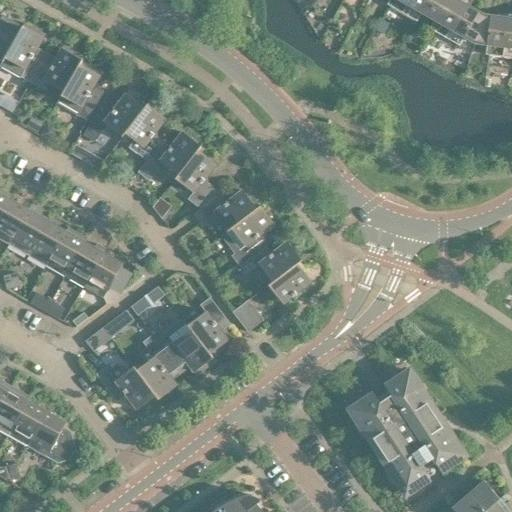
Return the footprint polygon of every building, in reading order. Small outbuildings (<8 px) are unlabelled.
[(388,0),(385,5),(401,14),(408,0),(388,0)] [(421,14),(427,17),(436,0),(408,0),(401,14),(416,23),(421,14)] [(428,30),(443,38),(457,15),(446,9),(451,0),(436,0),(427,17),(433,21),(428,30)] [(451,0),(446,9),(457,15),(467,21),(473,10),(454,0),(451,0)] [(464,38),(474,44),(483,16),(473,10),(467,21),(457,15),(443,38),(458,47),(464,38)] [(501,58),(505,30),(493,29),(494,17),(483,16),(474,44),(485,45),(484,56),(501,58)] [(21,28),(1,17),(0,18),(0,61),(3,63),(5,58),(24,24),(23,24),(21,28)] [(493,29),(505,30),(511,31),(511,19),(494,17),(493,29)] [(387,25),(380,21),(375,30),(382,35),(387,25)] [(44,36),(24,24),(5,58),(24,69),(19,77),(29,83),(42,61),(33,56),(44,36)] [(511,31),(505,30),(501,58),(511,59),(511,31)] [(61,96),(78,66),(83,58),(62,46),(51,66),(42,61),(29,83),(40,89),(44,81),(63,92),(56,104),(61,96)] [(78,66),(61,96),(56,104),(86,121),(99,99),(89,94),(99,77),(78,66)] [(107,125),(122,137),(146,106),(127,92),(118,103),(108,95),(102,103),(104,104),(89,123),(91,125),(83,136),(93,142),(107,125)] [(17,103),(7,97),(1,107),(11,113),(17,103)] [(149,102),(146,106),(122,137),(125,134),(142,147),(136,154),(146,161),(161,142),(153,135),(167,117),(149,102)] [(26,127),(37,133),(43,123),(31,116),(26,127)] [(46,124),(39,136),(51,142),(54,135),(53,128),(46,124)] [(178,175),(175,179),(200,147),(181,133),(169,148),(161,142),(146,161),(155,169),(161,161),(178,175)] [(69,155),(81,162),(85,153),(74,147),(69,155)] [(212,188),(203,181),(215,166),(197,152),(200,148),(200,147),(175,179),(193,193),(187,200),(196,207),(212,188)] [(160,188),(173,173),(163,165),(150,180),(160,188)] [(0,190),(0,214),(5,206),(9,200),(11,196),(0,190)] [(225,203),(219,194),(193,214),(200,224),(214,214),(227,231),(255,210),(241,191),(225,203)] [(9,200),(5,206),(0,214),(0,240),(8,245),(27,211),(9,200)] [(231,256),(238,266),(244,261),(264,246),(270,241),(264,233),(273,226),(259,207),(255,210),(227,231),(224,234),(237,252),(231,256)] [(8,245),(26,256),(46,221),(27,211),(8,245)] [(45,266),(47,263),(65,232),(46,221),(26,256),(45,266)] [(65,232),(47,263),(45,266),(64,277),(84,243),(86,239),(67,229),(65,232)] [(83,288),(102,253),(104,250),(95,245),(93,248),(84,243),(64,277),(83,288)] [(264,246),(244,261),(238,266),(245,275),(259,265),(272,282),(300,261),(286,243),(270,254),(264,246)] [(122,265),(102,253),(83,288),(102,299),(122,265)] [(301,262),(300,261),(272,282),(268,285),(283,304),(311,283),(297,265),(301,262)] [(16,274),(9,275),(13,289),(19,287),(16,274)] [(13,289),(9,275),(3,277),(6,290),(13,289)] [(152,305),(164,296),(157,287),(145,296),(152,305)] [(34,296),(30,304),(44,312),(49,304),(34,296)] [(205,313),(187,326),(211,358),(214,362),(214,361),(211,357),(230,343),(220,331),(229,324),(209,298),(199,306),(205,313)] [(232,313),(247,333),(263,321),(247,301),(232,313)] [(44,312),(58,320),(63,312),(49,304),(44,312)] [(133,321),(125,311),(117,317),(116,318),(123,328),(133,321)] [(83,313),(72,321),(76,327),(87,319),(83,314),(83,313)] [(211,358),(187,326),(183,320),(165,334),(161,329),(152,336),(177,369),(185,363),(195,376),(214,362),(211,358)] [(133,368),(139,376),(157,400),(176,385),(169,376),(177,369),(152,336),(142,343),(146,349),(140,353),(140,357),(145,364),(136,371),(133,368)] [(157,400),(139,376),(133,368),(115,381),(105,368),(95,375),(115,401),(124,395),(136,410),(154,396),(157,400)] [(353,415),(377,452),(402,490),(414,482),(417,487),(428,479),(420,467),(432,459),(440,471),(463,456),(411,377),(400,384),(397,380),(385,388),(390,396),(379,403),(373,395),(362,403),(365,407),(353,415)] [(0,406),(9,391),(0,386),(0,406)] [(0,431),(8,436),(28,402),(30,398),(11,387),(9,391),(0,406),(0,431)] [(46,413),(28,402),(8,436),(27,447),(46,413)] [(27,447),(56,464),(68,461),(74,450),(71,438),(61,432),(65,423),(46,413),(27,447)] [(13,480),(20,478),(16,464),(9,466),(13,480)] [(13,480),(9,466),(2,468),(6,482),(13,480)] [(502,511),(494,503),(499,499),(483,481),(451,509),(453,511),(502,511)] [(261,511),(256,504),(260,501),(258,499),(253,503),(249,499),(250,496),(249,496),(245,496),(243,496),(239,497),(229,502),(220,507),(212,511),(261,511)]
